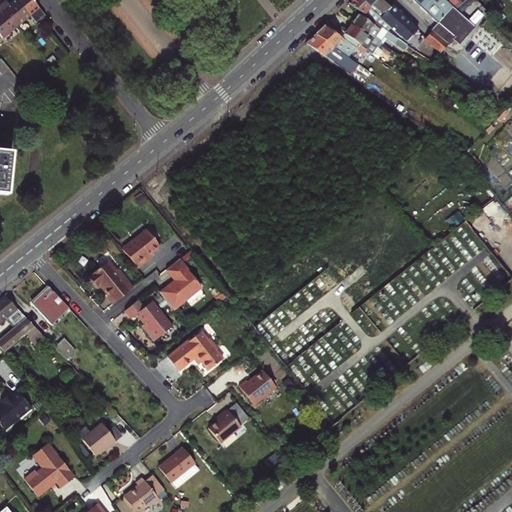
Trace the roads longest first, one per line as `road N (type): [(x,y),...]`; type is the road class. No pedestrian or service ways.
road 1 (residential): [(30,251),(181,413),(131,454)]
road 2 (primary): [(323,0),(162,143)]
road 3 (residential): [(48,0),(162,143)]
road 4 (primary): [(162,143),(30,251)]
